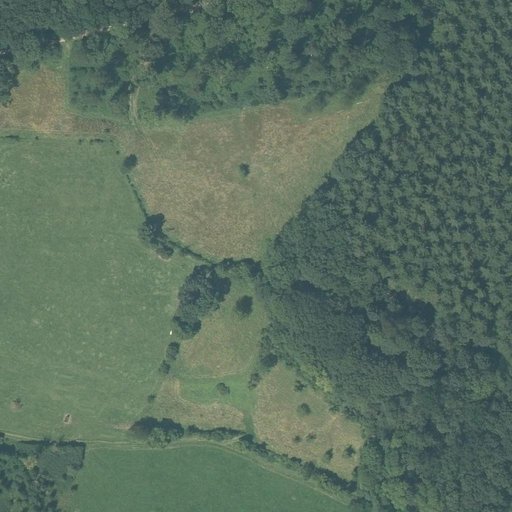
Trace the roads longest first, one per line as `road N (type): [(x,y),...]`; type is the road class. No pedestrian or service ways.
road 1 (track): [(363,511),(203,444),(80,445),(0,432)]
road 2 (track): [(218,0),(0,51)]
road 3 (track): [(162,0),(125,101),(126,122)]
